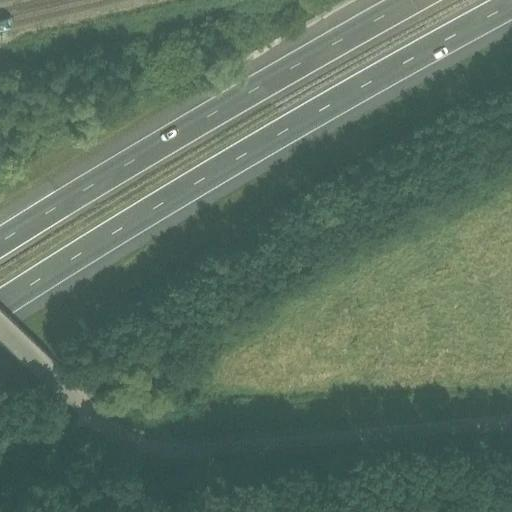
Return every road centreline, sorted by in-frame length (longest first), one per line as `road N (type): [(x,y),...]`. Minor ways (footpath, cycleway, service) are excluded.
road 1 (motorway): [(0,308),(511,13)]
road 2 (unclassified): [(44,371),(91,417),(162,450),(511,420)]
road 3 (motorway): [(415,0),(0,244)]
